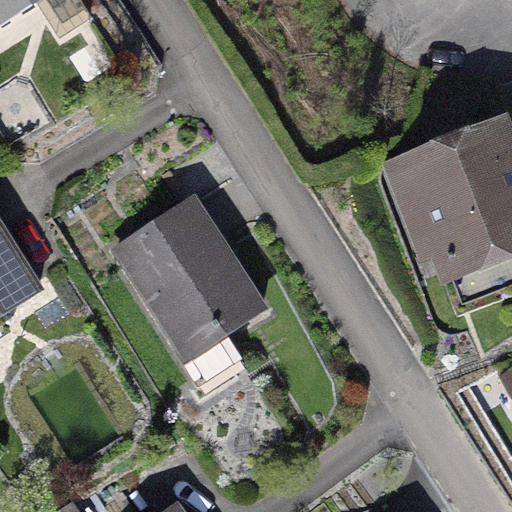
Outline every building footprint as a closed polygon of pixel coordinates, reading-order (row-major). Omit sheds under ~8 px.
[(0,0),(0,15),(26,0),(0,0)] [(511,277),(511,108),(389,160),(449,304),(511,277)] [(0,328),(64,291),(0,184),(0,328)] [(115,247),(192,360),(268,309),(192,196),(115,247)] [(201,511),(189,498),(173,511),(201,511)]
